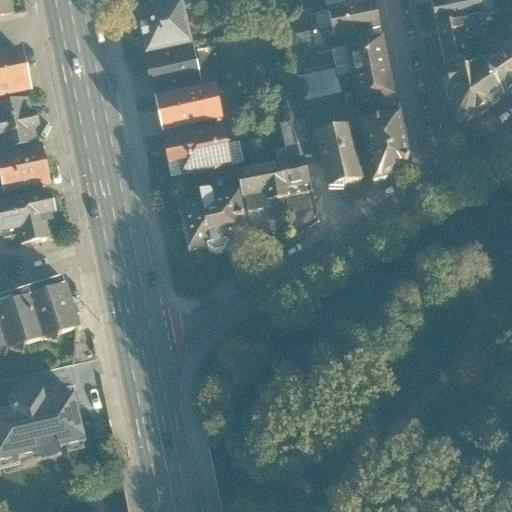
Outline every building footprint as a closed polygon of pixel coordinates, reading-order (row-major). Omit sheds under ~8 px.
[(0,0),(0,21),(15,18),(11,0),(0,0)] [(478,0),(452,0),(428,5),(434,33),(482,23),(492,21),(490,11),(481,13),(478,0)] [(380,33),(374,2),(326,12),(332,42),(380,33)] [(177,7),(130,16),(139,63),(187,53),(177,7)] [(482,23),(434,33),(442,72),(467,67),(463,48),(477,45),(480,41),(486,39),(482,23)] [(393,103),(381,41),(341,49),(353,111),(393,103)] [(511,101),(511,49),(476,72),(501,109),(511,101)] [(187,53),(139,63),(147,99),(201,88),(192,52),(187,53)] [(0,109),(36,103),(27,58),(0,62),(0,109)] [(501,109),(476,72),(444,80),(453,133),(460,137),(501,109)] [(332,73),(293,81),(298,106),(338,97),(332,73)] [(211,94),(148,107),(155,142),(218,130),(211,94)] [(0,148),(1,156),(39,149),(31,106),(0,111),(0,148)] [(271,158),(273,168),(280,198),(310,191),(303,165),(309,163),(297,106),(272,112),(281,155),(271,158)] [(396,122),(358,131),(372,196),(380,194),(402,180),(403,178),(405,175),(405,173),(406,170),(396,122)] [(359,191),(346,133),(313,141),(327,199),(359,191)] [(221,134),(167,145),(169,154),(159,156),(166,187),(230,174),(221,134)] [(0,176),(5,202),(51,193),(43,151),(0,159),(0,176)] [(273,168),(233,177),(240,206),(262,201),(265,211),(282,208),(280,198),(273,168)] [(232,200),(176,212),(187,261),(243,248),(232,200)] [(63,247),(53,201),(0,212),(0,225),(4,244),(19,241),(23,256),(63,247)] [(80,336),(61,281),(0,302),(0,325),(11,357),(12,359),(80,336)] [(0,360),(11,357),(0,325),(0,360)] [(0,459),(87,438),(74,384),(0,401),(0,459)]
